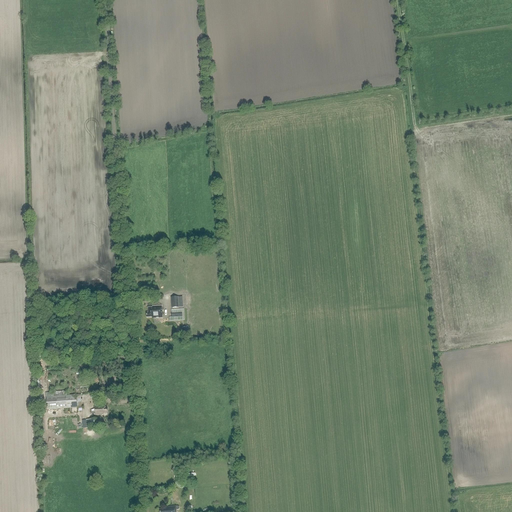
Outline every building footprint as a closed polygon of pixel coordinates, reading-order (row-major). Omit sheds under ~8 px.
[(171,297),(171,308),(179,308),(179,297),(171,297)] [(152,318),(162,317),(162,305),(152,306),(152,307),(148,308),(148,313),(146,313),(146,317),(152,317),(152,318)] [(46,393),(47,410),(77,408),(77,407),(81,407),(81,395),(76,395),(66,395),(66,391),(56,392),(46,393)] [(94,407),(95,415),(104,414),(103,413),(107,412),(107,408),(105,408),(105,406),(94,407)] [(97,419),(82,420),(83,429),(97,428),(97,419)]
